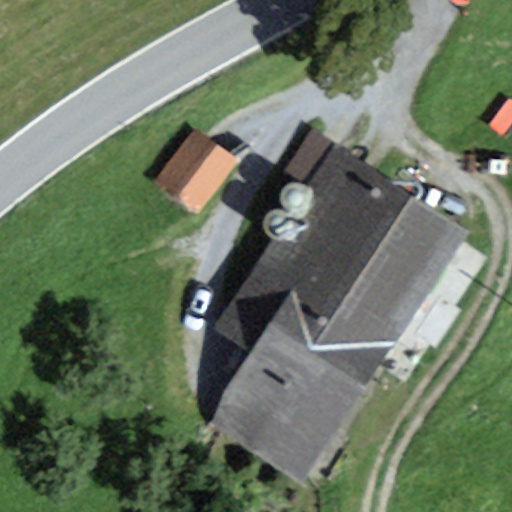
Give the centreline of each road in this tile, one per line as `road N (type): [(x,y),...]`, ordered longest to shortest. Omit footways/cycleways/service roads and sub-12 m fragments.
road 1 (track): [(371,511),(379,465),(474,326),(505,257),(496,207),(480,188),(417,151),(394,110),(394,89),(436,0)]
road 2 (secondary): [(286,0),(162,69),(0,181)]
